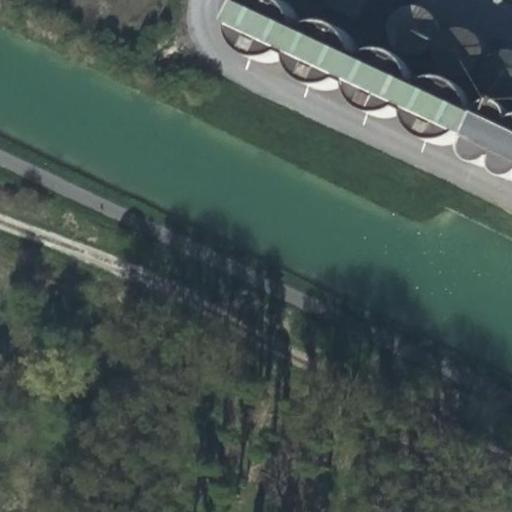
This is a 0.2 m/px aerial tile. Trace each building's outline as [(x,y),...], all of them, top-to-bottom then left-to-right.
[(366,0),(321,0),(324,3),(327,6),(334,10),(338,12),(345,12),(354,10),(362,6),(363,4),(366,0)] [(412,30),(418,22),(419,18),(420,14),(420,7),(419,1),(418,0),(368,0),(369,0),(367,5),(367,12),(369,21),(373,27),(379,32),(383,35),(388,36),(394,37),(401,36),(405,34),(412,30)] [(298,45),(301,37),(302,33),(301,23),(298,16),(296,13),(292,9),(288,7),(284,5),(279,4),(270,4),(261,7),(255,12),(250,20),(248,25),(248,31),(248,36),(250,42),(252,45),(259,52),(264,56),(269,57),(274,58),(278,58),(288,55),(292,52),(296,48),(298,45)] [(460,56),(465,50),(467,46),(470,37),(470,34),(469,27),(466,20),(464,18),(459,12),(456,11),(447,8),(440,8),(436,9),(431,10),(428,12),(423,16),(420,21),(417,28),(416,33),(417,42),(420,48),(423,52),(430,58),(439,61),(443,61),(451,60),(460,56)] [(353,56),(352,49),(350,43),(347,39),(343,34),(334,30),(326,28),(318,29),(315,31),(307,35),(302,41),(301,45),(299,53),(299,57),(300,63),(303,71),(309,77),(313,79),(321,82),(326,83),(332,82),(339,80),(343,77),(347,73),(350,68),(353,60),(353,56)] [(511,40),(511,39),(505,35),(502,33),(496,32),(491,32),(484,34),(479,36),(472,41),(469,47),(467,50),(466,55),(466,63),(469,71),(471,75),(475,79),(479,82),(484,84),(487,85),(495,86),(504,84),(510,79),(511,77),(511,40)] [(397,99),(402,90),(403,85),(404,77),(402,70),(399,65),(396,62),(391,57),(383,54),(378,53),(373,53),(370,54),(364,56),(357,61),(353,66),(350,72),(350,76),(350,85),(351,91),(354,95),(358,100),(361,103),(370,107),(377,108),(384,106),(388,105),(392,102),(397,99)] [(447,124),(454,111),(455,105),(453,96),(450,90),(447,87),(440,81),(436,79),(430,78),(421,79),(411,83),(408,86),(405,90),(403,94),(400,100),(400,107),(401,112),(405,120),(408,125),(415,129),(421,132),(430,132),(441,129),(447,124)] [(494,117),(497,112),(498,108),(497,102),(495,99),(493,97),(488,93),(481,92),(476,93),(470,96),(467,101),(466,107),(467,113),(470,118),(472,121),(478,124),(483,124),(487,123),(489,122),(494,117)] [(511,106),(508,107),(503,109),(498,113),(497,116),(495,120),(496,126),(498,131),(500,133),(505,137),(510,138),(511,137),(511,106)] [(480,148),(482,143),(483,141),(483,133),(482,130),(478,125),(475,123),(471,122),(467,121),(460,124),(455,127),(452,132),(452,140),(453,145),(457,149),(461,152),(468,153),(473,153),(475,152),(480,148)] [(511,157),(511,145),(510,142),(505,138),(500,136),(494,136),(488,139),(485,142),(482,148),(481,153),(483,159),(485,162),(488,165),(490,166),(495,167),(499,168),(503,167),(509,163),(511,161),(511,157)]
